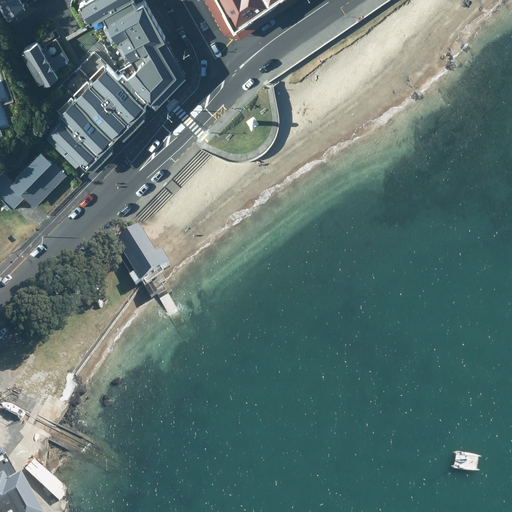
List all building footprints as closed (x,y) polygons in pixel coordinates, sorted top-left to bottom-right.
[(0,0),(0,14),(2,18),(31,0),(0,0)] [(78,0),(76,1),(84,18),(121,0),(78,0)] [(267,0),(236,20),(223,0),(201,0),(224,34),(231,36),(239,38),(298,0),(267,0)] [(221,0),(235,25),(271,0),(221,0)] [(183,75),(143,1),(113,17),(108,8),(90,18),(96,27),(102,23),(112,41),(108,44),(88,25),(83,31),(75,24),(64,36),(95,63),(106,51),(115,45),(116,46),(104,59),(110,65),(105,71),(112,77),(105,84),(101,80),(43,134),(77,170),(148,102),(153,107),(183,75)] [(35,41),(15,51),(33,86),(39,84),(42,90),(60,81),(55,71),(67,65),(52,37),(46,41),(39,28),(30,32),(35,41)] [(0,136),(2,136),(0,129),(0,128),(9,125),(0,102),(8,99),(1,79),(0,79),(0,136)] [(24,197),(34,207),(65,174),(40,150),(13,178),(14,179),(11,182),(2,173),(0,175),(0,195),(13,208),(24,197)] [(162,253),(155,257),(139,228),(114,241),(132,274),(128,277),(134,288),(144,282),(146,287),(144,288),(150,300),(158,296),(169,289),(160,273),(169,268),(162,253)] [(0,511),(40,511),(32,496),(30,497),(18,477),(16,478),(5,458),(0,460),(0,511)] [(33,462),(24,470),(59,501),(64,495),(60,491),(62,488),(33,462)]
